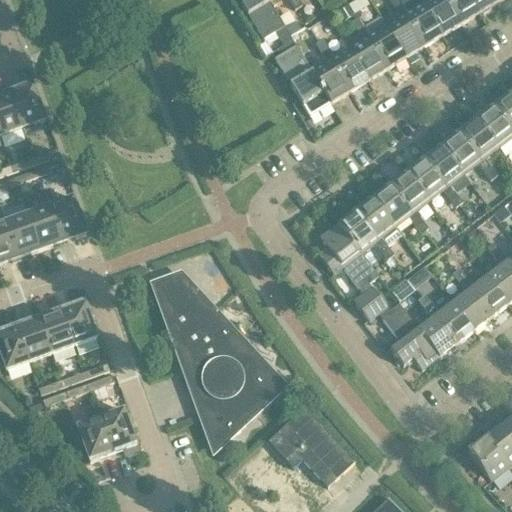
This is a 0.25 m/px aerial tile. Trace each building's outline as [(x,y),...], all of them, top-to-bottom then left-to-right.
[(284,30),(269,4),(266,0),(235,0),(262,43),(284,30)] [(302,9),(296,0),(289,5),(294,14),(302,9)] [(442,40),(422,7),(417,0),(410,0),(401,6),(397,0),(393,0),(389,3),(394,12),(402,7),(407,16),(403,18),(423,51),(442,40)] [(460,28),(442,0),(432,0),(422,7),(442,40),(460,28)] [(478,17),(467,0),(442,0),(460,28),(478,17)] [(497,6),(493,0),(467,0),(478,17),(497,6)] [(423,51),(403,18),(407,16),(402,7),(394,12),(399,20),(385,29),(405,62),(423,51)] [(365,30),(359,21),(352,25),(357,34),(365,30)] [(405,62),(385,29),(379,21),(365,30),(370,38),(366,41),(386,73),(405,62)] [(386,73),(366,41),(370,38),(365,30),(357,34),(362,43),(348,52),(368,85),(386,73)] [(328,52),(322,43),(315,48),(320,57),(328,52)] [(331,107),(311,74),(296,49),(274,62),(309,120),(331,107)] [(349,96),(329,63),(333,61),(328,52),(320,57),(325,65),(311,74),(331,107),(349,96)] [(368,85),(348,52),(333,61),(329,63),(349,96),(368,85)] [(45,124),(31,87),(21,91),(20,94),(9,98),(21,132),(45,124)] [(511,99),(510,96),(492,109),(511,135),(511,99)] [(0,140),(21,132),(9,98),(0,101),(0,140)] [(511,135),(492,109),(475,122),(498,152),(511,142),(511,135)] [(498,152),(475,122),(458,136),(481,165),(484,163),(498,152)] [(481,165),(458,136),(440,149),(463,179),(477,168),(484,177),(491,171),(484,163),(481,165)] [(463,179),(440,149),(423,162),(446,192),(449,189),(463,179)] [(35,169),(58,160),(55,153),(32,162),(35,169)] [(12,177),(35,169),(32,162),(10,170),(12,177)] [(446,192),(423,162),(406,175),(429,205),(442,195),(449,203),(456,198),(449,189),(446,192)] [(39,180),(62,172),(59,165),(36,174),(39,180)] [(0,181),(12,177),(10,170),(0,173),(0,181)] [(497,179),(491,171),(484,177),(490,185),(497,179)] [(16,188),(39,180),(36,174),(14,182),(16,188)] [(429,205),(406,175),(389,188),(412,218),(415,216),(429,205)] [(0,194),(16,188),(14,182),(0,186),(0,194)] [(412,218),(389,188),(372,202),(394,232),(408,221),(414,229),(421,224),(415,216),(412,218)] [(462,206),(456,198),(449,203),(455,211),(462,206)] [(86,238),(73,203),(72,201),(49,210),(62,244),(72,240),(75,242),(86,238)] [(394,232),(372,202),(355,215),(377,245),(381,242),(394,232)] [(62,244),(49,210),(27,218),(40,254),(49,251),(51,248),(62,244)] [(377,245),(355,215),(337,228),(341,233),(360,258),(374,247),(380,256),(387,250),(381,242),(377,245)] [(40,254),(27,218),(4,226),(16,260),(27,256),(30,258),(40,254)] [(428,232),(421,224),(414,229),(421,238),(428,232)] [(16,260),(4,226),(0,227),(0,268),(4,267),(6,264),(16,260)] [(378,281),(360,258),(341,233),(337,228),(319,242),(328,253),(319,261),(333,279),(342,271),(362,298),(353,305),(361,315),(379,301),(369,288),(378,281)] [(499,255),(493,246),(486,252),(493,260),(499,255)] [(394,258),(387,250),(380,256),(387,264),(394,258)] [(511,305),(511,278),(502,265),(506,263),(499,255),(493,260),(498,268),(485,279),(508,308),(511,305)] [(511,257),(506,263),(502,265),(511,278),(511,257)] [(465,281),(459,273),(452,278),(458,286),(465,281)] [(283,390),(180,278),(153,288),(189,387),(193,386),(198,400),(194,401),(213,455),(283,390)] [(485,279),(471,289),(468,292),(491,321),(508,308),(485,279)] [(491,321),(468,292),(471,289),(465,281),(458,286),(464,294),(451,305),(473,335),(491,321)] [(431,307),(424,299),(417,304),(424,313),(431,307)] [(439,361),(416,331),(399,308),(390,315),(379,301),(361,315),(368,326),(378,318),(398,345),(389,352),(403,370),(412,363),(421,375),(439,361)] [(97,334),(94,327),(91,325),(84,305),(73,308),(72,312),(61,315),(73,350),(97,341),(95,337),(97,334)] [(473,335),(451,305),(437,315),(433,318),(456,348),(473,335)] [(456,348),(433,318),(437,315),(431,307),(424,313),(430,321),(416,331),(439,361),(456,348)] [(73,350),(61,315),(51,319),(47,318),(39,320),(53,357),(73,350)] [(53,357),(39,320),(28,325),(27,328),(16,332),(28,366),(53,357)] [(28,366),(16,332),(6,335),(2,334),(0,334),(0,368),(1,370),(4,371),(5,374),(28,366)] [(86,383),(109,375),(107,368),(83,377),(86,383)] [(63,391),(86,383),(83,377),(61,385),(63,391)] [(90,395),(113,386),(111,380),(88,388),(90,395)] [(40,399),(63,391),(61,385),(38,393),(40,399)] [(67,403),(90,395),(88,388),(65,396),(67,403)] [(44,411),(67,403),(65,396),(42,404),(44,411)] [(355,466),(304,412),(268,446),(293,473),(302,465),(327,492),(355,466)] [(135,439),(131,437),(128,429),(130,426),(127,419),(124,417),(123,413),(99,421),(112,456),(122,452),(124,459),(127,461),(138,457),(140,453),(135,439)] [(511,421),(508,425),(504,420),(498,424),(511,441),(511,421)] [(112,456),(99,421),(76,430),(77,433),(76,436),(81,451),(84,452),(89,467),(100,463),(101,460),(112,456)] [(511,468),(511,441),(498,424),(492,429),(496,434),(485,443),(508,472),(511,468)] [(508,472),(485,443),(467,457),(490,486),(508,472)] [(396,511),(388,502),(387,503),(388,504),(379,511),(396,511)]
